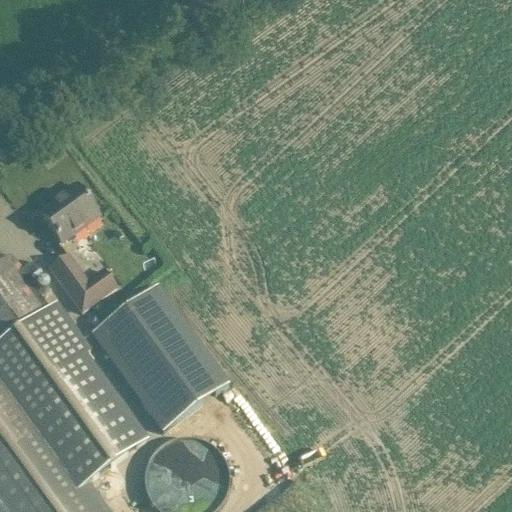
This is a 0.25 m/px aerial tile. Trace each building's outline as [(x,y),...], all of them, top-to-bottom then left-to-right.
[(61,203),(42,217),(62,246),(100,219),(77,188),(76,189),(74,186),(61,195),(63,198),(59,201),(61,203)] [(49,309),(22,272),(10,256),(0,263),(0,511),(108,511),(88,485),(149,441),(90,358),(94,354),(57,303),(49,309)] [(104,271),(88,283),(69,257),(49,272),(82,317),(118,291),(104,271)] [(159,288),(92,336),(163,435),(230,386),(159,288)] [(220,511),(224,507),(229,496),(230,484),(229,473),(224,462),(216,453),(207,446),(196,442),(184,442),(172,444),(162,450),(154,458),(148,468),(145,479),(145,491),(148,502),(153,511),(220,511)] [(324,511),(302,481),(257,511),(324,511)]
